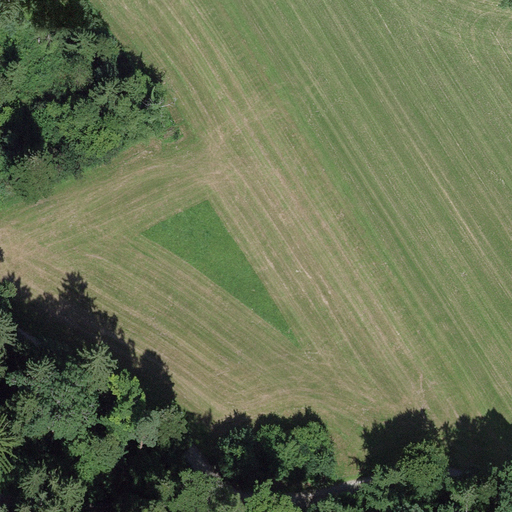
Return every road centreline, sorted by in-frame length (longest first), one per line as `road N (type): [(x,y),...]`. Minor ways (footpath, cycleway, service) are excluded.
road 1 (track): [(0,332),(264,505),(166,511)]
road 2 (track): [(503,511),(459,486),(405,477),(361,479),(253,511)]
